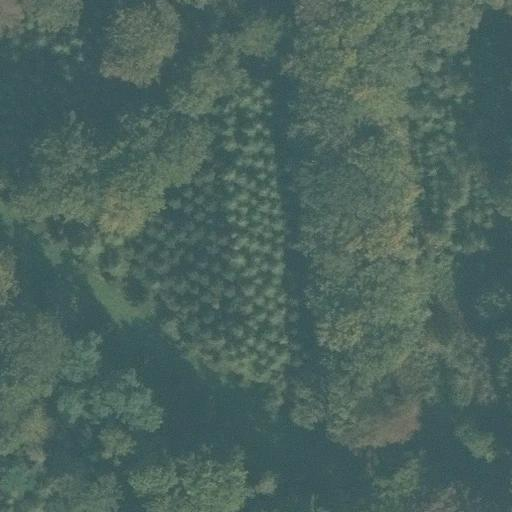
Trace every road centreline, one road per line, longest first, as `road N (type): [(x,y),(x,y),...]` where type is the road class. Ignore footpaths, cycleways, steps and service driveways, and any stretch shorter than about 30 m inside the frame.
road 1 (unclassified): [(374,497),(337,54),(341,0)]
road 2 (unclassified): [(0,224),(327,479)]
road 3 (unclassified): [(327,479),(0,359)]
